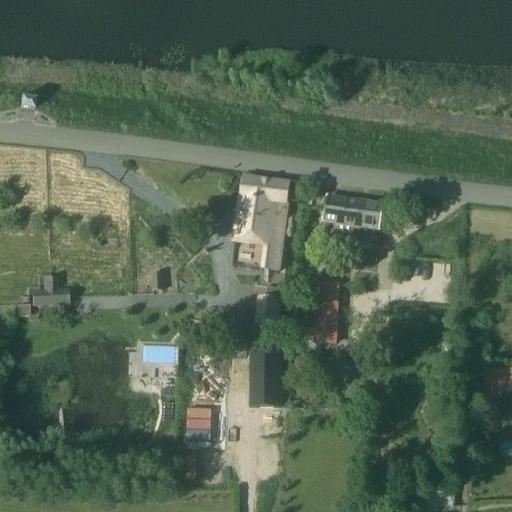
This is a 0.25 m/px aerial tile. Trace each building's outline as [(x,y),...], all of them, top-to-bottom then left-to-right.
[(20,109),(35,111),(36,100),(22,99),(20,109)] [(235,268),(278,274),(289,186),(245,181),(235,268)] [(329,198),(325,225),(380,233),(384,206),(329,198)] [(328,333),(338,333),(340,288),(317,287),(316,341),(328,341),(328,333)] [(69,294),(33,295),(34,307),(70,306),(69,294)] [(254,326),(277,328),(279,300),(257,298),(254,326)] [(181,418),(224,419),(225,351),(182,350),(181,418)] [(249,411),(282,411),(283,352),(250,352),(249,411)] [(508,388),(508,369),(484,369),(485,389),(508,388)]
